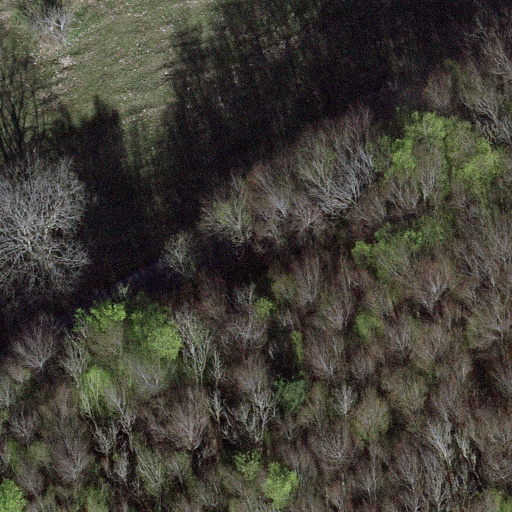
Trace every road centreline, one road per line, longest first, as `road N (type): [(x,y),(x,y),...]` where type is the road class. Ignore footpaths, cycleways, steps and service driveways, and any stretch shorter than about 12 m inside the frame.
road 1 (unclassified): [(511,85),(0,365)]
road 2 (track): [(19,354),(285,317),(511,298)]
